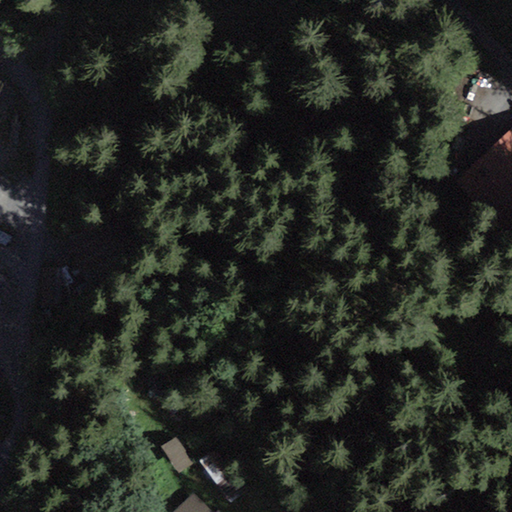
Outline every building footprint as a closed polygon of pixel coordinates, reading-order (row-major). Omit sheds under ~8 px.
[(493,128),(437,182),(478,226),(511,193),(511,130),(498,115),(489,124),(493,128)] [(93,291),(94,292),(149,261),(119,211),(70,241),(80,270),(89,283),(83,286),(86,295),(93,291)] [(62,306),(63,266),(42,265),(41,306),(62,306)] [(227,499),(243,488),(217,449),(201,460),(227,499)] [(181,511),(205,511),(194,500),(181,511)]
